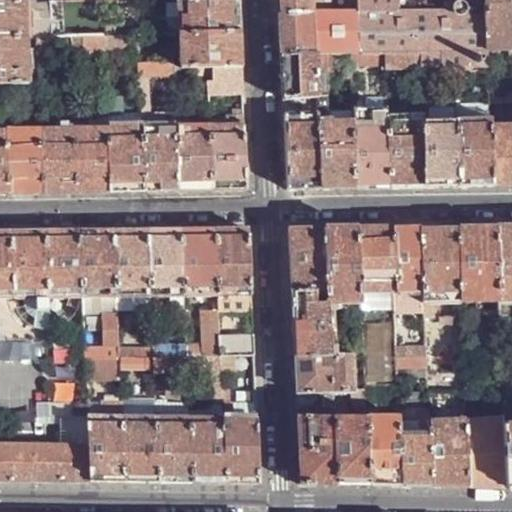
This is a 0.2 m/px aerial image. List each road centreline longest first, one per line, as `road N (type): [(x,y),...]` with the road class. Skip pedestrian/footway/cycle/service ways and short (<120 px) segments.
road 1 (residential): [(280,502),(269,208)]
road 2 (residential): [(0,497),(280,502)]
road 3 (residential): [(269,208),(0,214)]
road 4 (residential): [(511,203),(269,208)]
road 5 (residential): [(280,502),(511,505)]
road 6 (residential): [(269,208),(256,0)]
